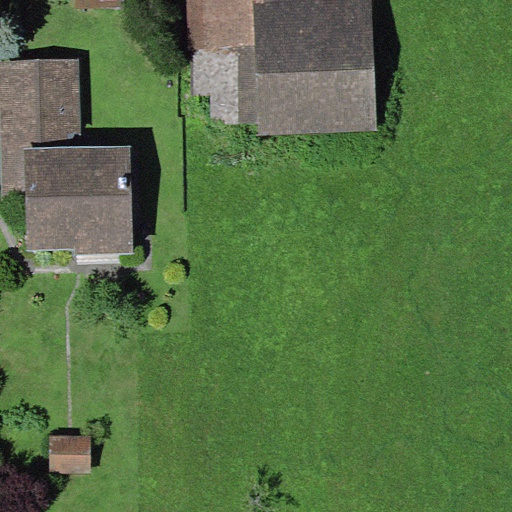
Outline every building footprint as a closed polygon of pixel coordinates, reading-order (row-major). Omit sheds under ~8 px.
[(122,0),(82,0),(83,10),(123,9),(122,0)] [(246,45),(246,0),(184,0),(185,97),(214,97),(214,129),(362,125),(359,45),(246,45)] [(150,47),(170,47),(170,15),(150,15),(150,47)] [(69,69),(0,71),(0,131),(2,203),(24,203),(25,253),(75,252),(75,238),(125,236),(123,162),(47,165),(47,137),(71,137),(69,69)] [(51,474),(81,474),(81,447),(51,447),(51,474)]
